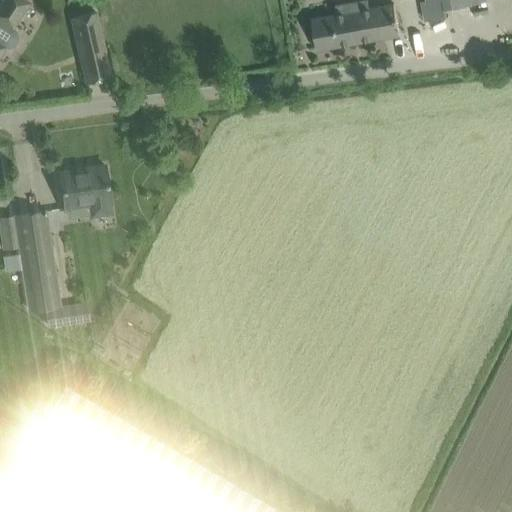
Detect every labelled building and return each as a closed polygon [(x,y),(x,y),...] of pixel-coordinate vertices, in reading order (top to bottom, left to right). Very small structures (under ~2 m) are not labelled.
[(0,54),(5,47),(7,47),(9,47),(11,47),(13,46),(14,45),(16,43),(17,42),(17,40),(18,38),(18,37),(18,35),(17,33),(17,31),(16,30),(14,28),(13,27),(29,2),(25,0),(2,0),(0,4),(0,54)] [(486,1),(485,0),(427,0),(428,0),(423,1),(426,21),(447,17),(446,9),(486,1)] [(394,4),(354,11),(352,2),(335,5),(337,14),(312,19),(314,30),(318,50),(400,35),(396,15),(394,4)] [(82,65),(105,59),(95,12),(72,17),(82,65)] [(110,200),(108,184),(105,165),(87,167),(88,171),(61,175),(60,171),(59,171),(63,191),(65,207),(88,204),(90,214),(90,217),(112,213),(110,200)] [(45,210),(0,216),(0,233),(1,241),(2,249),(20,246),(21,251),(23,269),(28,296),(29,310),(44,308),(47,325),(68,322),(90,319),(88,302),(66,305),(60,305),(57,291),(48,230),(45,210)] [(0,511),(282,511),(66,385),(0,497),(0,511)]
